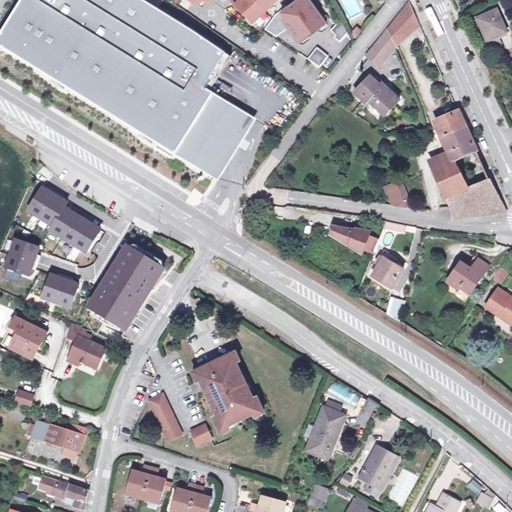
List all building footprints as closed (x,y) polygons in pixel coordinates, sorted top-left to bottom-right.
[(21,0),(0,35),(0,43),(178,152),(216,89),(206,84),(227,49),(149,0),(21,0)] [(230,0),(243,12),(251,20),(263,7),(255,0),(230,0)] [(296,36),(322,17),(309,0),(287,0),(278,7),(284,15),(282,18),(284,21),(296,36)] [(406,0),(397,11),(386,28),(393,44),(418,23),(407,0),(406,0)] [(284,15),(278,7),(274,11),(271,15),(264,26),(275,33),(279,26),(279,25),(284,21),(282,18),(284,15)] [(496,11),(477,20),(487,42),(506,33),(496,11)] [(346,26),(339,13),(328,25),(333,30),(332,32),(337,37),(346,26)] [(378,37),(364,54),(368,57),(376,64),(393,44),(386,28),(378,37)] [(316,42),(307,54),(308,55),(319,62),(327,51),(316,42)] [(383,113),(398,98),(381,81),(377,85),(367,75),(352,90),(364,102),(367,98),(383,113)] [(255,113),(216,89),(178,152),(221,177),(259,115),(255,113)] [(435,119),(436,123),(442,136),(465,126),(457,109),(435,119)] [(435,167),(453,158),(475,148),(473,144),(465,126),(442,136),(436,123),(430,125),(439,144),(445,142),(449,151),(445,153),(444,150),(440,152),(441,155),(431,160),(435,167)] [(448,195),(466,188),(453,158),(435,167),(448,195)] [(392,182),(402,206),(413,209),(401,178),(392,182)] [(466,188),(448,195),(450,204),(453,215),(470,215),(503,209),(490,179),(466,188)] [(392,205),(402,206),(392,182),(384,185),(392,205)] [(41,187),(27,210),(51,225),(48,229),(85,252),(99,228),(92,224),(81,217),(70,210),(63,206),(66,202),(58,197),(48,191),(41,187)] [(386,222),(385,228),(406,232),(407,226),(386,222)] [(363,249),(369,235),(370,232),(362,231),(361,234),(347,228),(334,227),(331,233),(362,253),(363,249)] [(369,235),(363,249),(372,253),(377,239),(369,235)] [(14,238),(4,266),(28,275),(29,271),(31,268),(34,269),(39,255),(35,254),(36,251),(38,247),(14,238)] [(96,304),(90,313),(106,323),(118,329),(125,318),(135,315),(134,308),(138,307),(142,299),(138,296),(142,291),(152,288),(150,278),(153,273),(163,270),(161,259),(134,243),(123,246),(125,256),(120,264),(110,267),(112,277),(104,291),(93,294),(96,304)] [(375,264),(378,265),(384,254),(392,259),(394,255),(384,249),(375,264)] [(372,276),(391,287),(403,265),(397,261),(392,259),(384,254),(378,265),(372,276)] [(460,284),(469,291),(487,265),(477,258),(469,269),(459,262),(446,282),(457,289),(460,284)] [(494,278),(501,282),(509,270),(503,265),(494,278)] [(50,273),(41,297),(69,307),(78,283),(74,282),(71,281),(72,277),(58,272),(57,276),(54,275),(50,273)] [(511,323),(511,297),(497,288),(484,306),(498,315),(500,311),(511,319),(511,322),(511,323)] [(386,313),(400,321),(405,301),(390,296),(386,313)] [(13,317),(0,342),(0,343),(31,358),(44,331),(13,317)] [(94,367),(104,347),(86,339),(88,334),(82,331),(84,327),(71,320),(64,335),(74,339),(66,358),(74,362),(76,358),(94,367)] [(220,430),(263,409),(257,396),(253,398),(230,352),(215,359),(216,361),(196,371),(217,414),(213,416),(220,430)] [(78,368),(93,374),(95,369),(80,364),(78,368)] [(16,389),(13,401),(27,406),(31,394),(16,389)] [(162,393),(149,399),(168,439),(181,432),(162,393)] [(330,443),(327,442),(331,432),(336,434),(341,419),(336,417),(338,410),(319,404),(305,448),(326,455),(330,443)] [(8,419),(22,419),(22,410),(8,411),(8,419)] [(77,451),(82,435),(69,431),(37,420),(36,423),(27,420),(23,434),(62,447),(76,451),(77,451)] [(69,431),(82,435),(84,428),(71,423),(69,431)] [(204,423),(191,430),(197,443),(211,436),(204,423)] [(380,483),(381,484),(399,452),(377,440),(360,472),(370,478),(380,483)] [(76,451),(62,447),(60,453),(74,457),(76,451)] [(166,479),(167,477),(157,474),(160,465),(145,461),(142,471),(133,469),(126,490),(160,499),(164,485),(166,479)] [(343,478),(350,482),(352,476),(346,472),(343,478)] [(51,493),(52,496),(66,500),(65,504),(74,507),(74,508),(84,511),(88,492),(58,482),(44,478),(41,490),(47,492),(51,493)] [(380,483),(370,478),(366,484),(377,490),(380,483)] [(189,511),(207,511),(212,496),(203,493),(205,484),(189,479),(187,488),(178,485),(172,507),(189,511)] [(346,494),(350,487),(340,480),(336,487),(346,494)] [(311,485),(308,494),(317,498),(321,489),(311,485)] [(351,495),(366,503),(369,498),(355,489),(351,495)] [(454,511),(462,500),(446,490),(438,504),(433,501),(426,511),(454,511)] [(284,511),(288,497),(266,491),(263,501),(254,498),(250,511),(284,511)] [(478,498),(485,502),(490,495),(484,491),(478,498)] [(317,498),(308,494),(306,500),(319,506),(320,499),(317,498)] [(380,511),(366,503),(351,495),(341,511),(380,511)] [(490,495),(485,502),(490,505),(495,498),(490,495)] [(497,503),(493,509),(496,511),(502,511),(505,509),(497,503)]
